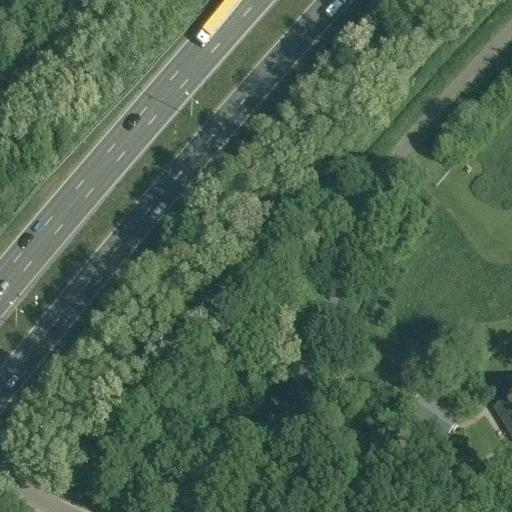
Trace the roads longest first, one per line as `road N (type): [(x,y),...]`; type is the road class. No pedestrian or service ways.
road 1 (track): [(48,505),(72,465),(294,199),(477,0)]
road 2 (unclassified): [(246,511),(370,203),(404,147),(511,29)]
road 3 (trunk): [(0,389),(335,0)]
road 4 (trunk): [(248,0),(0,288)]
